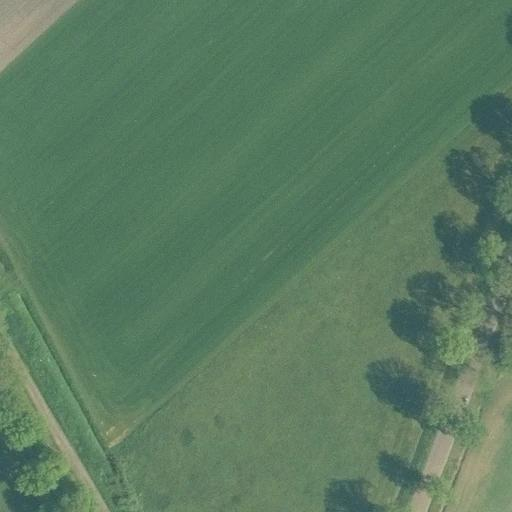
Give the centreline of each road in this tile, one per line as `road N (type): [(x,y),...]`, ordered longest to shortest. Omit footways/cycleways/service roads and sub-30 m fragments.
road 1 (tertiary): [(413,511),(511,255)]
road 2 (unclassified): [(103,511),(0,332)]
